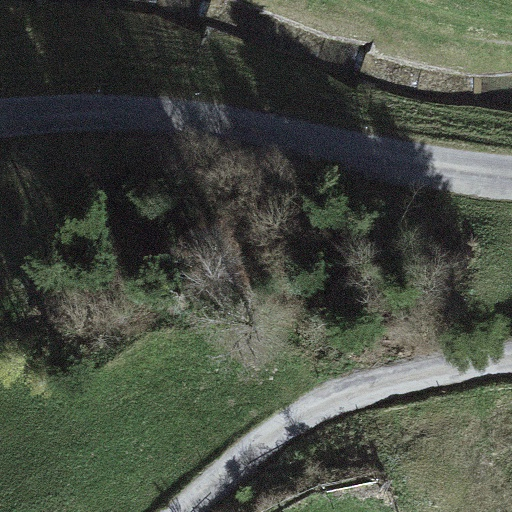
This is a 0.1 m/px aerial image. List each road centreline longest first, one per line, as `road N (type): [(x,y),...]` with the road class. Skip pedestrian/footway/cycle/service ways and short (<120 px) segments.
road 1 (unclassified): [(511,169),(104,107),(0,115)]
road 2 (track): [(188,511),(261,445),(311,413),(441,373),(511,361)]
